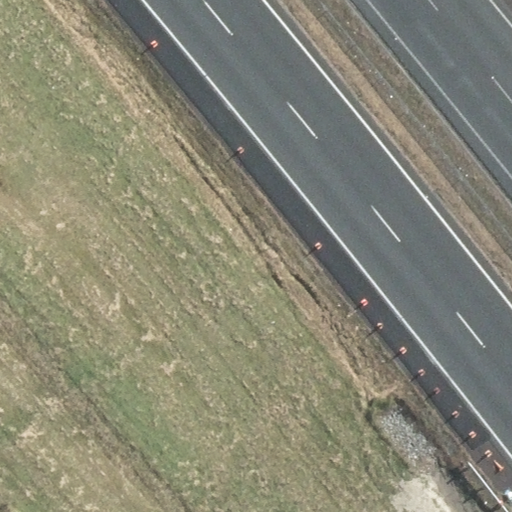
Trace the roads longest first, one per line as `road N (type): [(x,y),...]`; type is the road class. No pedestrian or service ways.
road 1 (motorway): [(404,511),(218,303),(0,84)]
road 2 (motorway): [(511,381),(210,0)]
road 3 (motorway): [(435,0),(511,98)]
